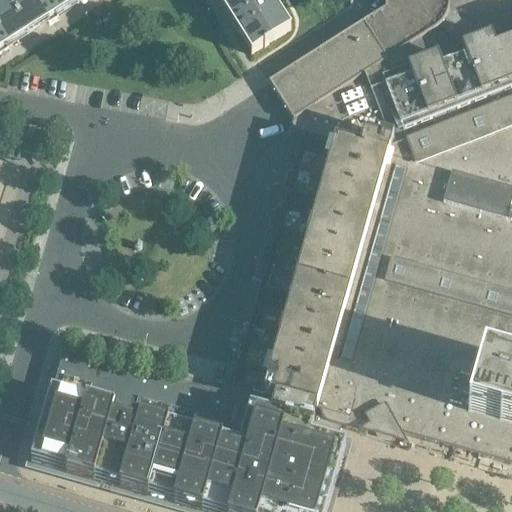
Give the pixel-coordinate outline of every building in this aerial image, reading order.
[(4,0),(0,3),(0,58),(2,57),(11,51),(52,25),(61,19),(91,0),(4,0)] [(241,35),(255,56),(267,49),(267,50),(272,47),(272,46),(294,32),(293,31),(292,31),(271,0),(218,0),(236,27),(234,28),(239,37),(241,35)] [(511,41),(496,47),(492,37),(462,48),(466,60),(442,69),(437,58),(408,69),(402,52),(436,31),(440,28),(443,23),(446,19),(448,13),(449,7),(449,2),(448,0),(384,0),(385,0),(384,6),(384,10),(268,84),(293,123),(289,135),(290,136),(291,135),(305,139),(306,136),(361,151),(365,138),(394,147),(390,162),(384,160),(312,410),(234,386),(231,398),(261,406),(258,415),(339,437),(341,429),(350,431),(366,436),(373,432),(373,431),(380,427),(389,422),(396,434),(401,435),(511,466),(511,41)] [(171,97),(179,110),(215,88),(206,75),(171,97)] [(239,367),(234,386),(312,410),(384,160),(390,161),(394,147),(391,146),(365,138),(361,151),(306,136),(305,139),(299,159),(239,367)] [(329,482),(339,448),(342,438),(339,437),(258,415),(261,406),(231,398),(215,395),(63,357),(53,394),(51,393),(47,401),(48,402),(50,401),(51,401),(32,465),(195,511),(326,511),(329,500),(326,497),(320,493),(324,484),(326,485),(328,485),(329,482)] [(373,432),(366,436),(384,441),(408,448),(401,435),(396,434),(389,422),(380,427),(373,431),(373,432)]
